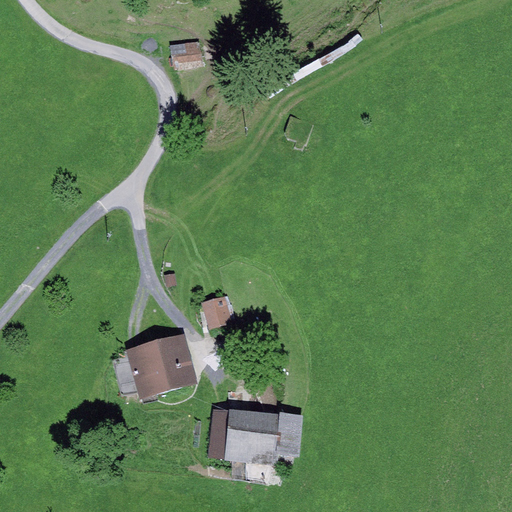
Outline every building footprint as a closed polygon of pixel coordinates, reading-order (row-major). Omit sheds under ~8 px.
[(201,42),(174,45),(177,71),(204,68),(201,42)] [(314,125),(292,116),(286,133),(288,139),(297,142),(295,148),(302,151),(304,146),(306,146),(314,125)] [(175,274),(164,276),(166,288),(177,286),(175,274)] [(227,299),(203,306),(211,332),(235,325),(227,299)] [(183,336),(127,352),(140,399),(197,383),(183,336)] [(303,417),(229,410),(224,462),(293,468),(294,459),(299,459),(303,417)]
